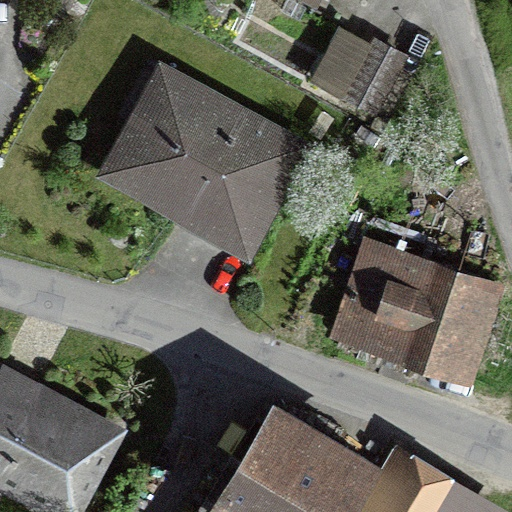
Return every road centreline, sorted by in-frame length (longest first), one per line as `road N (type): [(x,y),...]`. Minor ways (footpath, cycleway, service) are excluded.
road 1 (residential): [(511,468),(241,355),(0,288)]
road 2 (residential): [(451,0),(511,186)]
